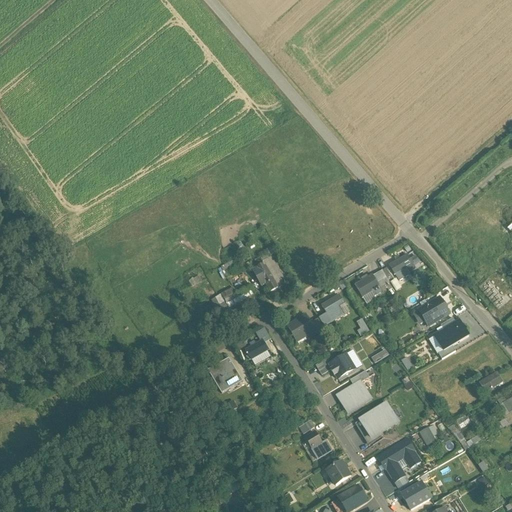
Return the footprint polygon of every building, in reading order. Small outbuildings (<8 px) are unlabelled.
[(286,284),(271,258),(269,260),(266,256),(260,259),(263,265),(264,264),(278,289),(286,284)] [(406,256),(389,267),(395,276),(411,265),(406,256)] [(237,260),(221,268),(227,278),(243,270),(237,260)] [(278,289),(264,264),(263,265),(252,271),(261,287),(265,285),(270,293),(278,289)] [(190,282),(192,286),(202,282),(200,277),(190,282)] [(371,277),(355,287),(359,294),(367,289),(369,293),(377,288),(371,277)] [(237,296),(234,289),(221,295),(231,315),(256,301),(250,289),(237,296)] [(338,297),(321,308),(326,316),(320,320),(326,328),(345,317),(340,309),(344,307),(338,297)] [(429,329),(449,317),(439,300),(426,308),(419,312),(429,329)] [(305,318),(288,328),(297,344),(315,333),(305,318)] [(365,320),(358,323),(361,331),(358,332),(360,337),(370,334),(365,320)] [(453,349),(469,339),(459,324),(456,326),(453,321),(441,328),(444,332),(435,337),(445,354),(453,349)] [(323,332),(317,323),(312,326),(318,335),(323,332)] [(353,337),(360,328),(354,324),(347,333),(353,337)] [(268,339),(263,331),(259,334),(264,342),(268,339)] [(261,344),(244,354),(249,363),(267,352),(261,344)] [(456,353),(453,349),(439,357),(442,362),(456,353)] [(329,368),(337,383),(356,372),(347,357),(329,368)] [(227,365),(210,375),(215,384),(232,373),(227,365)] [(350,383),(354,389),(359,386),(369,380),(365,373),(350,383)] [(497,374),(480,385),(485,393),(502,383),(497,374)] [(350,416),(370,402),(359,386),(354,389),(339,399),(350,416)] [(386,408),(361,424),(373,442),(398,426),(386,408)] [(310,423),(300,429),(304,436),(314,430),(310,423)] [(428,449),(438,445),(435,438),(438,437),(434,429),(421,434),(428,449)] [(321,445),(315,435),(306,440),(313,451),(322,446),(321,445)] [(463,441),(459,444),(463,451),(467,448),(463,441)] [(327,442),(321,445),(322,446),(313,451),(319,460),(332,452),(327,442)] [(409,442),(378,461),(385,473),(387,472),(395,486),(406,480),(397,466),(404,461),(411,472),(421,466),(414,455),(416,454),(409,442)] [(342,464),(327,473),(336,488),(351,479),(342,464)] [(236,478),(225,484),(227,489),(231,495),(242,489),(236,478)] [(399,492),(409,486),(406,480),(395,486),(399,492)] [(402,497),(402,498),(410,511),(412,511),(431,501),(422,486),(402,497)] [(227,489),(221,493),(224,498),(231,495),(227,489)] [(353,511),(366,505),(357,489),(331,504),(335,511),(353,511)]
